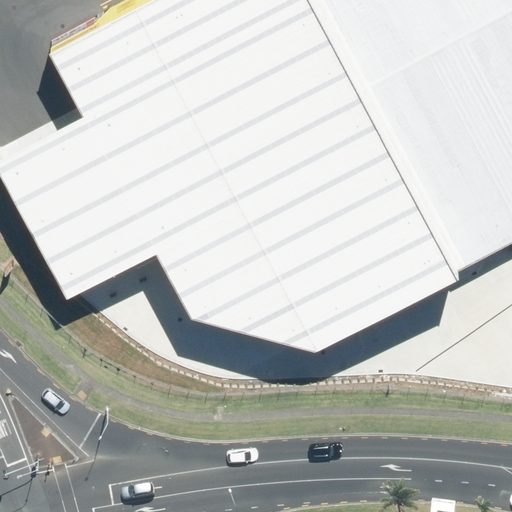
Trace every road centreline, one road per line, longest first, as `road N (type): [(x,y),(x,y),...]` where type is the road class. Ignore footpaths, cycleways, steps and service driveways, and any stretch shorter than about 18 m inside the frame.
road 1 (primary): [(0,352),(77,422),(124,450),(183,468)]
road 2 (secondary): [(383,456),(183,468)]
road 3 (secondary): [(183,468),(0,510)]
road 4 (primary): [(383,456),(264,490),(219,511)]
road 5 (secondary): [(511,469),(383,456)]
